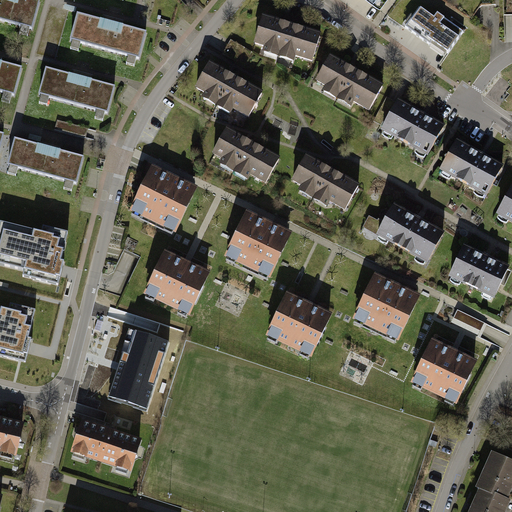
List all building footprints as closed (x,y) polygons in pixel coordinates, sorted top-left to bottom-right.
[(40,4),(25,0),(20,0),(18,8),(3,4),(0,14),(0,21),(33,31),(40,4)] [(420,8),(405,28),(445,57),(463,32),(438,14),(434,19),(420,8)] [(78,16),(71,42),(141,61),(148,35),(124,28),(122,38),(99,32),(102,22),(78,16)] [(322,36),(264,18),(255,47),(313,65),(322,36)] [(331,61),(317,88),(367,115),(382,87),(331,61)] [(23,70),(2,65),(0,72),(0,92),(15,97),(23,70)] [(264,97),(212,67),(197,92),(249,122),(264,97)] [(47,70),(40,96),(109,115),(116,89),(93,83),(90,93),(67,86),(70,76),(47,70)] [(400,107),(384,134),(430,160),(446,132),(400,107)] [(88,135),(89,127),(59,122),(58,129),(88,135)] [(229,133),(214,160),(268,190),(282,163),(229,133)] [(15,142),(8,168),(78,186),(85,160),(63,154),(60,163),(36,157),(39,148),(15,142)] [(459,145),(443,174),(492,200),(508,171),(459,145)] [(308,159),(294,183),(347,215),(361,190),(308,159)] [(158,174),(141,211),(187,232),(204,194),(158,174)] [(511,184),(495,212),(511,221),(511,184)] [(396,210),(380,238),(429,265),(445,237),(396,210)] [(254,222),(237,259),(283,280),(300,242),(254,222)] [(0,224),(0,265),(24,271),(23,278),(57,286),(63,262),(60,262),(66,234),(42,228),(41,234),(0,224)] [(511,271),(467,249),(452,280),(497,302),(511,272),(511,271)] [(168,255),(151,293),(198,314),(215,276),(168,255)] [(375,280),(358,318),(404,338),(421,301),(375,280)] [(286,297),(269,335),(315,356),(332,318),(286,297)] [(0,309),(0,357),(25,364),(31,340),(28,339),(34,312),(11,306),(9,312),(0,309)] [(136,401),(149,406),(169,344),(135,333),(128,355),(123,353),(110,393),(124,397),(122,402),(134,406),(136,401)] [(427,345),(410,383),(457,403),(474,366),(427,345)] [(0,419),(0,450),(3,452),(4,448),(16,451),(22,425),(0,419)] [(82,420),(72,451),(130,470),(140,439),(82,420)] [(511,463),(492,454),(477,488),(480,489),(505,500),(511,484),(511,463)] [(480,489),(470,511),(503,511),(508,502),(505,500),(480,489)]
